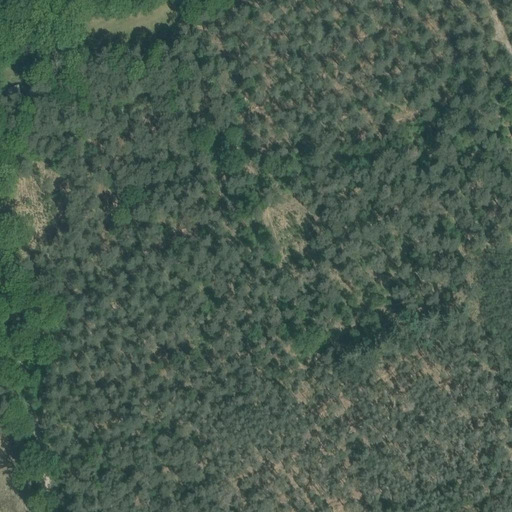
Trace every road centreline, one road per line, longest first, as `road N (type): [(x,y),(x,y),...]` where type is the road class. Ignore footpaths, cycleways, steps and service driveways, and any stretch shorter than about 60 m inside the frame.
road 1 (track): [(201,0),(275,270),(363,511)]
road 2 (track): [(0,237),(56,511)]
